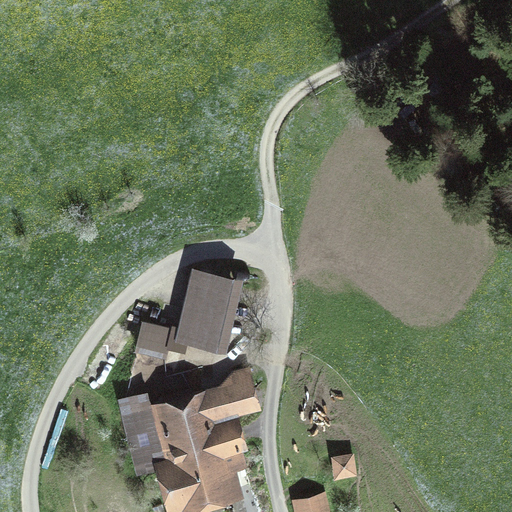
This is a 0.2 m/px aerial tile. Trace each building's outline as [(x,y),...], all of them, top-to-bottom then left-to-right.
[(232,282),(198,274),(184,333),(219,341),(232,282)] [(140,341),(166,347),(170,328),(144,322),(140,341)] [(258,407),(247,368),(233,371),(236,382),(146,406),(144,398),(127,402),(127,414),(140,470),(164,463),(176,504),(228,490),(218,453),(244,446),(235,413),(258,407)] [(350,457),(335,459),(337,474),(352,472),(350,457)] [(298,498),(300,511),(321,511),(317,493),(298,498)]
